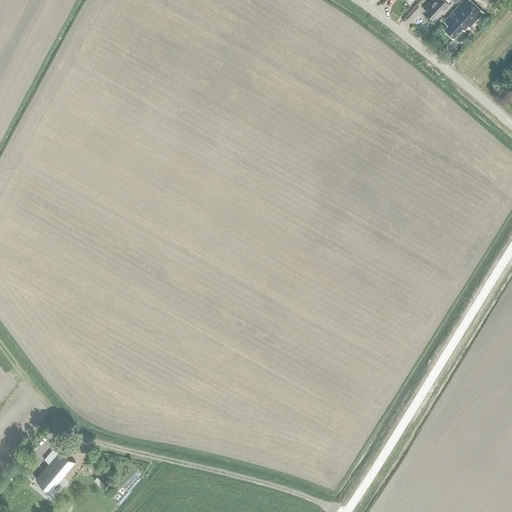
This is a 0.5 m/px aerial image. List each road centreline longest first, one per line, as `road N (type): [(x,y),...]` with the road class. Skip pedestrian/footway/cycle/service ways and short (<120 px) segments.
road 1 (unclassified): [(347,511),(511,248)]
road 2 (unclassified): [(511,125),(359,0)]
